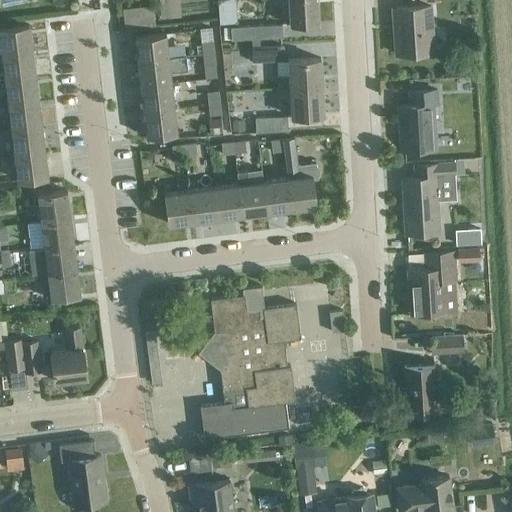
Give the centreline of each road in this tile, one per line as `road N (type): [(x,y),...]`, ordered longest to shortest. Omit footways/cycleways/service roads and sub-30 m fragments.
road 1 (residential): [(365,236),(112,262)]
road 2 (residential): [(365,236),(352,0)]
road 3 (residential): [(112,262),(85,30)]
road 4 (residential): [(130,407),(112,262)]
road 5 (residential): [(0,426),(130,407)]
